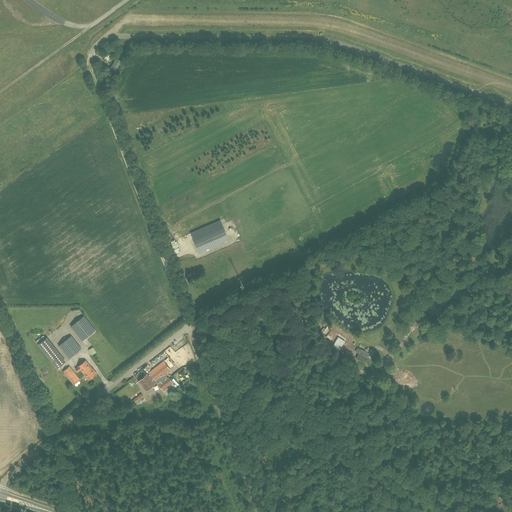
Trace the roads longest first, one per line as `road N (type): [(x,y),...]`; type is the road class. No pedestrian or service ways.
road 1 (unclassified): [(0,486),(75,415),(188,325),(191,332)]
road 2 (track): [(165,261),(90,54)]
